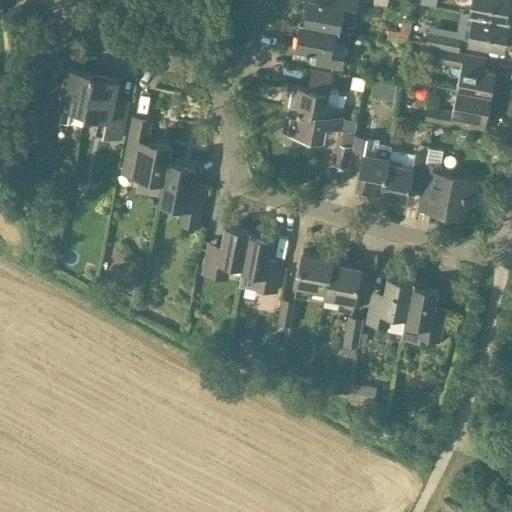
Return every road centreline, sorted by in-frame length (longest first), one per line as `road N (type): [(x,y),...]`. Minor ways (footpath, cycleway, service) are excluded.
road 1 (residential): [(498,260),(290,207),(237,179),(218,87)]
road 2 (residential): [(218,87),(47,0)]
road 3 (unclassified): [(418,511),(480,379)]
road 4 (residential): [(480,379),(498,260)]
